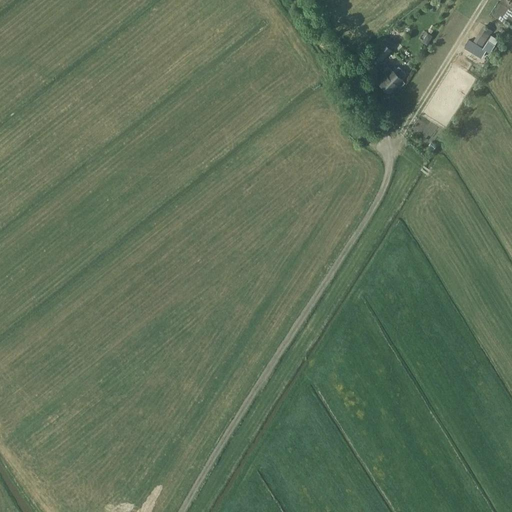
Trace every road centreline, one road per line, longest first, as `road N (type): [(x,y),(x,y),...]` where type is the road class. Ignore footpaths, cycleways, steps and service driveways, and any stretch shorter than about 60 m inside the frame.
road 1 (track): [(181,511),(387,176),(382,125),(300,0)]
road 2 (track): [(484,0),(389,150)]
